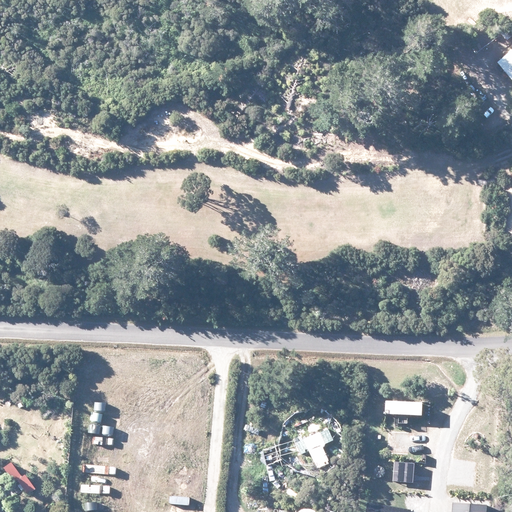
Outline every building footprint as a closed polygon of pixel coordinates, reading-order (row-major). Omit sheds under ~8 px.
[(511,22),(503,31),(509,38),(511,35),(511,22)] [(511,51),(495,66),(511,84),(511,51)] [(419,420),(419,406),(383,404),(383,414),(387,415),(386,418),(419,420)] [(42,405),(36,410),(41,417),(39,419),(41,423),(44,421),(46,423),(52,418),(42,405)] [(319,467),(333,460),(326,444),(335,440),(329,427),(296,442),(301,453),(290,458),(295,469),(316,460),(319,467)] [(493,458),(471,459),(472,483),(494,482),(493,458)] [(20,477),(31,492),(39,486),(29,472),(26,474),(15,459),(6,466),(16,480),(20,477)] [(407,460),(387,459),(387,468),(407,469),(407,460)]
